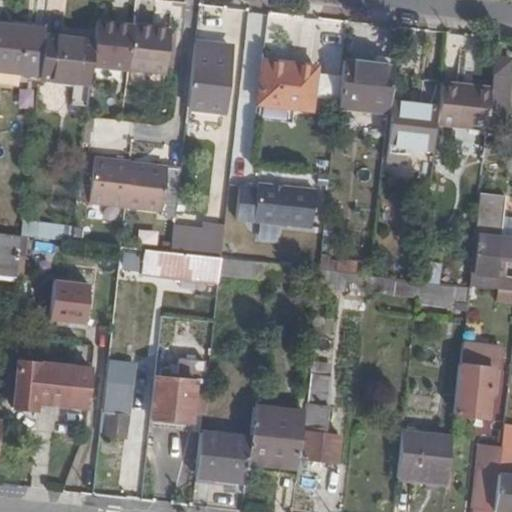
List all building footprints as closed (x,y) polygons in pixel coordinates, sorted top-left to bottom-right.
[(133,22),(97,19),(95,39),(92,63),(129,67),(129,66),(133,22)] [(46,26),(0,20),(0,65),(41,70),(45,33),(46,26)] [(171,27),(133,22),(129,66),(167,69),(171,27)] [(95,39),(45,33),(41,70),(40,75),(89,81),(92,63),(95,39)] [(232,43),(196,39),(189,103),(225,107),(232,43)] [(511,75),(511,57),(495,55),(492,86),(488,113),(507,116),(511,75)] [(294,60),(264,57),(259,99),(289,102),(294,60)] [(339,104),(389,108),(393,63),(345,57),(339,104)] [(318,63),(294,60),(289,102),(313,104),(318,63)] [(442,81),(442,79),(424,77),(421,94),(420,103),(434,104),(439,105),(442,81)] [(492,86),(442,81),(439,105),(437,121),(488,126),(488,113),(492,86)] [(420,103),(421,94),(411,93),(410,102),(396,100),(391,142),(430,146),(434,104),(420,103)] [(219,124),(220,114),(188,113),(188,123),(219,124)] [(78,180),(90,182),(93,156),(81,155),(78,180)] [(88,199),(124,204),(127,161),(128,159),(93,156),(90,182),(88,199)] [(127,161),(124,204),(163,208),(167,165),(127,161)] [(181,167),(167,165),(163,208),(162,213),(176,214),(181,167)] [(258,186),(255,220),(312,226),(316,185),(274,181),(274,188),(258,186)] [(506,194),(480,191),(474,249),(473,255),(470,283),(511,288),(511,276),(496,275),(498,259),(511,260),(511,214),(504,213),(506,194)] [(222,254),(225,222),(203,220),(203,226),(174,224),(174,233),(172,249),(222,254)] [(0,228),(0,270),(18,273),(22,232),(0,228)] [(56,245),(34,243),(32,266),(53,269),(56,245)] [(219,279),(222,254),(172,249),(143,246),(142,270),(219,279)] [(421,271),(420,277),(470,283),(473,255),(462,253),(460,276),(421,271)] [(88,286),(53,281),(48,320),(83,324),(88,286)] [(464,304),(465,288),(421,284),(419,307),(473,312),(474,305),(464,304)] [(104,402),(100,429),(128,431),(135,360),(109,356),(107,370),(104,402)] [(38,395),(91,400),(94,369),(19,361),(14,400),(37,402),(38,395)] [(494,364),(461,361),(455,410),(478,413),(480,402),(492,404),(496,381),(492,381),(494,364)] [(209,372),(209,366),(182,363),(180,378),(161,377),(160,383),(157,383),(152,422),(191,427),(192,417),(202,418),(207,418),(213,372),(209,372)] [(94,369),(91,400),(104,402),(107,370),(94,369)] [(303,456),(338,461),(341,436),(336,435),(336,428),(328,427),(330,405),(327,405),(330,376),(311,374),(303,456)] [(492,415),(492,404),(480,402),(478,413),(492,415)] [(249,458),(299,463),(305,409),(255,403),(251,437),(249,458)] [(511,417),(505,417),(503,439),(511,439),(511,417)] [(398,475),(448,480),(453,434),(403,428),(398,475)] [(247,479),(249,458),(251,437),(201,432),(197,473),(247,479)] [(511,509),(511,439),(503,439),(498,483),(497,483),(495,508),(511,509)] [(477,511),(492,511),(495,483),(480,481),(477,511)]
